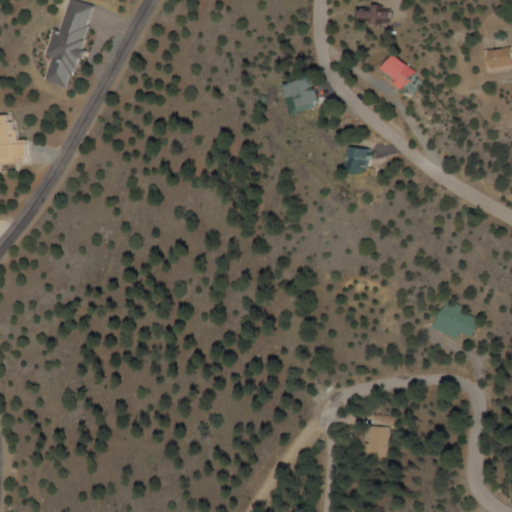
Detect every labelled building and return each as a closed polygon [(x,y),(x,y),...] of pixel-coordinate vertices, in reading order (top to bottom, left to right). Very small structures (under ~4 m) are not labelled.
[(497,70),(511,66),(511,48),(494,52),(497,70)] [(408,89),(420,71),(399,57),(391,70),(404,78),(400,84),(408,89)] [(326,103),(315,78),(302,84),(312,108),(326,103)] [(0,163),(34,162),(33,142),(21,142),(20,114),(0,115),(0,105),(0,163)] [(375,170),(379,150),(362,146),(358,167),(375,170)] [(466,306),(450,302),(442,328),(480,340),(486,320),(464,313),(466,306)] [(388,427),(371,427),(371,457),(388,457),(388,427)]
